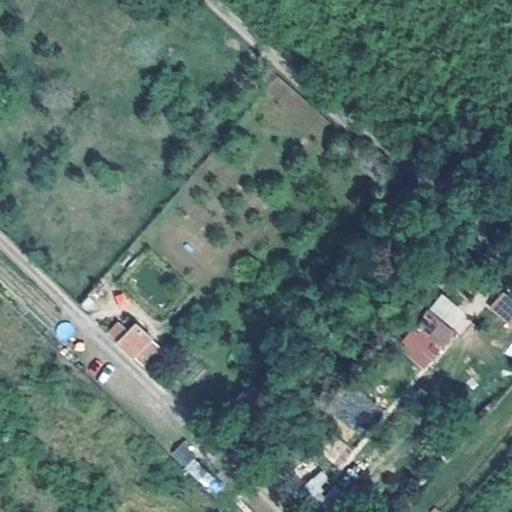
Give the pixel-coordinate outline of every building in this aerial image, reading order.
[(207,263),(220,249),(181,217),(169,231),(207,263)] [(511,298),(503,290),(488,307),(511,328),(511,298)] [(426,372),(472,319),(442,294),(397,346),(426,372)] [(130,315),(111,337),(146,367),(165,345),(130,315)] [(73,340),(74,324),(57,323),(56,339),(73,340)] [(224,487),(182,442),(171,453),(212,497),(224,487)] [(324,471),(305,481),(315,499),(334,489),(324,471)]
